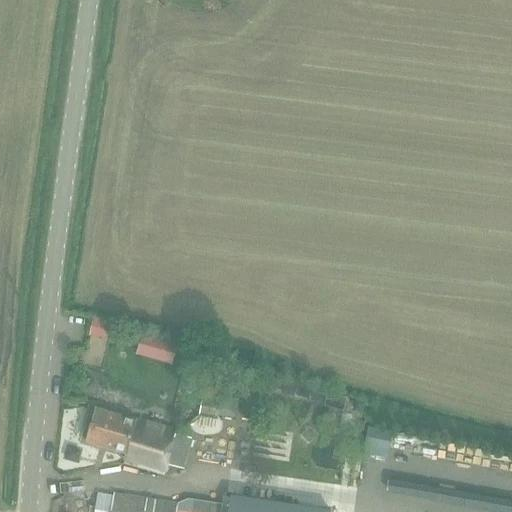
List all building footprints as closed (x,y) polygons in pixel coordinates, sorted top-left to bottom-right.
[(95,408),(86,442),(126,453),(125,457),(166,468),(176,430),(95,408)] [(233,432),(232,416),(219,416),(220,433),(233,432)] [(243,473),(246,443),(217,441),(219,423),(199,421),(196,450),(206,451),(204,469),(243,473)] [(176,511),(177,504),(114,495),(111,511),(176,511)] [(232,511),(333,511),(334,511),(235,495),(232,511)]
